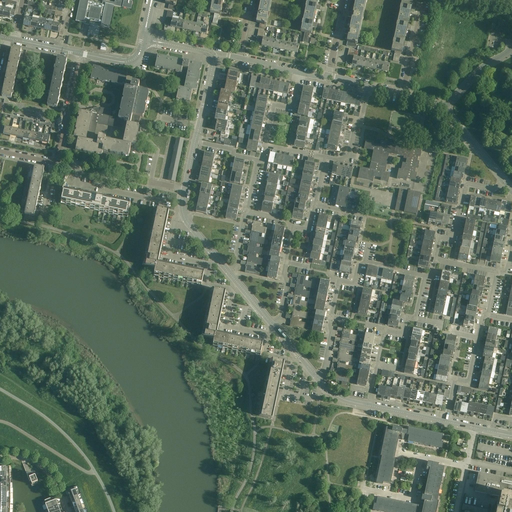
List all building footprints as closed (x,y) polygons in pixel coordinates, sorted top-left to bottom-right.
[(115,0),(115,3),(107,2),(107,0),(103,0),(102,5),(92,2),(92,3),(88,2),(89,1),(89,0),(87,0),(80,0),(76,21),(76,22),(84,23),(84,24),(88,25),(89,25),(90,21),(102,23),(101,27),(103,27),(109,29),(109,28),(114,6),(131,9),(133,2),(131,2),(130,0),(115,0)] [(165,0),(166,1),(165,4),(169,4),(168,9),(174,10),(175,6),(176,6),(176,0),(165,0)] [(210,13),(215,14),(219,15),(221,15),(222,9),(226,9),(226,5),(223,4),(223,0),(212,0),(212,2),(211,6),(210,13)] [(319,11),(320,7),(317,6),(317,0),(306,0),(306,4),(306,3),(305,7),(305,8),(304,14),(314,17),(316,10),(319,11)] [(366,3),(367,0),(352,0),(355,1),(354,7),(365,9),(366,3)] [(401,0),(398,17),(409,19),(410,12),(414,13),(415,9),(411,8),(413,1),(406,0),(401,0)] [(267,25),(270,7),(260,5),(258,12),(255,11),(254,15),(257,16),(256,23),(260,23),(259,28),(265,29),(266,25),(267,25)] [(362,20),(363,20),(364,16),(363,16),(365,9),(354,7),(352,13),(349,13),(348,17),(352,18),(350,24),(361,27),(362,20)] [(4,8),(3,17),(10,18),(10,15),(14,16),(15,11),(11,10),(12,10),(4,8)] [(315,28),(316,24),(313,23),(314,17),(304,14),(302,21),(301,25),(300,32),(304,33),(309,34),(310,34),(312,27),(315,28)] [(30,27),(32,18),(25,17),(23,26),(30,27)] [(411,26),(408,25),(409,19),(398,17),(395,34),(405,36),(407,29),(410,30),(411,26)] [(32,18),(30,27),(37,28),(39,20),(32,18)] [(37,28),(44,30),(46,19),(39,18),(39,20),(37,28)] [(46,19),(44,30),(51,31),(53,23),(46,21),(46,19)] [(196,24),(194,32),(200,33),(202,25),(203,22),(197,21),(196,24)] [(53,23),(51,31),(58,33),(60,24),(53,23)] [(346,41),(347,42),(350,42),(349,47),(355,48),(356,44),(357,44),(359,37),(360,33),(361,27),(350,24),(349,31),(345,30),(344,34),(348,35),(346,41)] [(404,42),(405,40),(405,36),(395,34),(394,40),(391,51),(395,52),(393,61),(399,62),(401,53),(402,53),(403,46),(407,47),(408,43),(404,42)] [(18,66),(21,50),(12,48),(8,64),(18,66)] [(58,57),(54,74),(63,76),(67,59),(58,57)] [(185,90),(179,89),(177,88),(176,89),(176,91),(178,91),(177,99),(190,102),(192,90),(196,91),(201,64),(184,61),(183,62),(157,57),(155,67),(182,73),(183,68),(190,69),(185,90)] [(8,64),(5,80),(15,82),(18,66),(8,64)] [(143,117),(148,91),(138,89),(140,83),(125,80),(126,75),(93,68),(92,71),(91,78),(126,86),(119,119),(124,120),(124,122),(128,123),(130,124),(131,122),(132,114),(141,116),(140,117),(143,117)] [(60,92),(63,76),(54,74),(51,90),(60,92)] [(11,99),(15,82),(5,80),(2,97),(11,99)] [(290,85),(291,82),(289,81),(289,84),(286,84),(286,81),(284,80),(284,83),(285,84),(283,94),(288,95),(290,85)] [(304,85),(301,85),(300,87),(303,88),(303,90),(300,90),(299,92),(302,92),(302,91),(313,93),(314,89),(304,86),(304,85)] [(51,90),(50,93),(49,93),(49,96),(47,106),(57,108),(60,92),(51,90)] [(363,97),(363,94),(362,93),(361,97),(358,96),(359,93),(357,92),(356,96),(357,96),(355,106),(360,107),(362,97),(363,97)] [(111,110),(101,108),(100,112),(98,122),(123,127),(124,122),(124,120),(119,119),(110,117),(111,110)] [(75,134),(73,147),(76,147),(76,150),(96,154),(102,155),(103,151),(107,152),(109,152),(112,153),(129,156),(129,153),(131,146),(131,145),(123,143),(123,144),(111,142),(107,141),(107,143),(98,141),(97,144),(91,142),(95,121),(97,115),(96,114),(90,113),(82,111),(80,111),(77,125),(77,126),(75,134)] [(128,123),(127,127),(140,130),(141,126),(139,125),(140,117),(141,116),(132,114),(131,122),(130,124),(128,123)] [(215,120),(217,120),(215,130),(221,132),(220,135),(225,136),(226,133),(228,133),(230,123),(229,123),(215,120)] [(2,126),(0,133),(3,134),(3,135),(10,136),(11,128),(5,127),(2,126)] [(11,128),(10,136),(16,137),(18,129),(11,128)] [(126,130),(123,143),(131,145),(134,145),(137,133),(137,132),(136,132),(126,130)] [(24,131),(23,139),(29,140),(31,132),(24,131)] [(31,132),(29,140),(35,141),(37,133),(31,132)] [(37,133),(35,141),(42,143),(43,135),(37,133)] [(43,135),(42,143),(48,144),(50,136),(43,135)] [(168,180),(175,182),(184,140),(176,138),(168,180)] [(360,167),(360,168),(358,178),(373,181),(374,176),(381,178),(380,180),(388,182),(390,173),(385,172),(389,154),(394,155),(404,157),(403,159),(407,159),(406,164),(402,163),(401,170),(399,169),(397,179),(406,181),(407,179),(415,180),(417,173),(415,172),(416,168),(418,169),(419,161),(417,161),(418,157),(420,157),(422,150),(421,150),(413,148),(412,153),(405,151),(406,147),(381,141),(380,146),(373,144),(373,142),(366,140),(364,149),(373,150),(370,169),(360,167)] [(260,154),(260,152),(257,151),(257,148),(261,149),(261,147),(258,146),(258,147),(247,145),(246,150),(256,152),(256,153),(260,154)] [(214,159),(215,154),(205,152),(205,151),(202,151),(201,152),(204,153),(204,156),(201,155),(200,157),(203,158),(204,157),(214,159)] [(354,169),(354,168),(354,166),(352,165),(352,168),(349,168),(349,165),(347,164),(347,167),(348,168),(346,178),(351,179),(353,169),(354,169)] [(44,168),(35,166),(31,182),(41,184),(44,168)] [(453,177),(451,177),(450,182),(460,185),(461,185),(462,182),(461,181),(461,180),(453,178),(453,177)] [(31,182),(28,198),(37,201),(41,184),(31,182)] [(348,199),(350,189),(339,187),(340,186),(336,185),(335,187),(339,188),(338,194),(334,193),(333,196),(348,199)] [(416,215),(421,194),(413,192),(413,190),(410,189),(410,191),(399,189),(395,211),(416,215)] [(95,198),(87,196),(64,191),(61,203),(128,217),(130,205),(102,199),(102,198),(99,197),(100,194),(96,193),(95,198)] [(331,206),(335,207),(335,206),(346,208),(348,199),(333,196),(333,198),(337,199),(336,205),(331,204),(331,206)] [(37,201),(28,198),(24,215),(34,217),(37,201)] [(201,285),(204,273),(158,264),(159,260),(160,260),(161,254),(159,254),(167,211),(155,209),(143,266),(155,269),(154,275),(201,285)] [(431,222),(435,223),(437,213),(430,212),(428,224),(430,224),(431,222)] [(317,213),(316,216),(319,217),(318,220),(318,221),(327,223),(328,216),(317,213)] [(434,225),(437,226),(437,223),(441,224),(443,214),(437,213),(435,223),(434,225)] [(448,225),(450,216),(443,214),(441,224),(440,226),(443,227),(444,225),(448,225)] [(260,223),(249,220),(248,220),(247,223),(253,225),(252,231),(252,232),(258,233),(265,235),(267,229),(259,227),(260,223)] [(326,229),(327,223),(318,221),(318,220),(315,220),(315,223),(317,223),(316,227),(326,229)] [(314,226),(314,229),(313,229),(316,229),(315,233),(324,235),(326,229),(316,227),(314,226)] [(246,230),(245,233),(251,235),(249,242),(256,243),(263,245),(264,240),(265,239),(257,237),(258,233),(252,232),(252,231),(246,230)] [(313,233),(312,235),(315,236),(314,239),(314,240),(323,242),(324,235),(315,233),(313,233)] [(463,234),(461,234),(460,236),(462,237),(462,241),(471,243),(472,236),(463,234)] [(311,239),(311,242),(313,242),(312,246),(322,248),(323,242),(314,240),(314,239),(311,239)] [(249,242),(243,240),(243,244),(249,245),(247,252),(256,254),(261,255),(263,249),(255,247),(256,243),(249,242)] [(459,240),(459,243),(461,243),(460,247),(470,249),(471,243),(462,241),(459,240)] [(320,254),(322,248),(312,246),(310,245),(309,248),(312,248),(311,252),(320,254)] [(468,255),(470,249),(460,247),(458,246),(457,249),(460,250),(459,253),(468,255)] [(243,251),(242,254),(249,255),(247,262),(254,264),(261,266),(262,260),(255,258),(256,254),(247,252),(243,251)] [(309,252),(308,254),(311,255),(310,259),(312,259),(313,259),(312,263),(320,265),(321,261),(319,260),(320,254),(311,252),(309,252)] [(467,262),(468,255),(459,253),(457,253),(456,255),(458,256),(458,260),(467,262)] [(247,262),(241,261),(240,264),(246,266),(245,273),(259,276),(260,270),(253,268),(254,264),(247,262)] [(305,276),(293,274),(292,277),(298,278),(297,285),(303,287),(311,288),(312,282),(304,281),(305,276)] [(440,281),(438,281),(437,284),(439,284),(439,288),(448,290),(449,283),(440,282),(440,281)] [(290,284),(290,286),(290,287),(296,288),(295,295),(295,296),(305,298),(309,299),(310,293),(302,291),(303,287),(297,285),(290,284)] [(436,287),(436,288),(436,290),(438,290),(437,294),(447,296),(448,290),(439,288),(436,287)] [(371,297),(372,290),(363,288),(362,292),(360,292),(359,295),(361,295),(362,295),(371,297)] [(224,291),(212,289),(202,336),(214,339),(213,340),(212,346),(260,356),(263,343),(259,343),(216,334),(217,330),(219,330),(220,325),(217,324),(223,296),(224,291)] [(295,295),(288,294),(288,297),(294,299),(292,306),(301,307),(301,308),(306,309),(308,303),(304,302),(305,298),(295,296),(295,295)] [(435,294),(434,296),(437,297),(436,301),(445,303),(447,296),(437,294),(435,294)] [(370,303),(371,297),(362,295),(361,295),(361,299),(358,298),(358,301),(360,301),(370,303)] [(399,301),(393,300),(392,305),(402,307),(402,308),(403,308),(404,304),(402,304),(403,302),(399,301)] [(434,300),(433,303),(435,303),(435,307),(444,309),(445,303),(436,301),(434,300)] [(357,307),(359,308),(368,310),(370,303),(360,301),(359,305),(357,305),(357,307)] [(288,306),(287,308),(294,309),(292,316),(299,318),(306,319),(307,316),(307,313),(300,312),(301,308),(301,307),(292,306),(288,305),(288,306)] [(433,314),(443,316),(444,309),(435,307),(432,306),(432,309),(434,310),(433,314)] [(367,316),(368,310),(359,308),(358,311),(356,311),(355,314),(367,316)] [(286,315),(285,318),(291,319),(290,326),(304,329),(304,330),(306,330),(307,325),(305,324),(305,323),(298,322),(299,318),(292,316),(286,315)] [(485,331),(485,333),(487,334),(496,336),(498,329),(489,327),(488,331),(485,331)] [(350,330),(337,328),(337,331),(343,332),(342,339),(341,339),(348,340),(348,341),(355,342),(356,340),(357,336),(349,335),(350,330)] [(421,337),(423,330),(411,328),(410,330),(413,331),(412,335),(421,337)] [(412,335),(410,334),(409,337),(411,337),(411,341),(420,343),(421,337),(412,335)] [(484,337),(483,340),(486,341),(486,340),(495,342),(496,336),(487,334),(486,338),(484,337)] [(335,338),(335,341),(341,342),(340,349),(339,349),(346,351),(353,352),(355,346),(347,345),(348,341),(348,340),(341,339),(342,339),(335,338)] [(494,348),(495,342),(486,340),(486,341),(485,344),(483,344),(482,346),(484,347),(485,346),(494,348)] [(419,350),(420,343),(411,341),(408,341),(408,343),(410,344),(409,347),(409,348),(419,350)] [(417,356),(419,350),(409,348),(409,347),(407,347),(406,350),(409,350),(408,354),(417,356)] [(340,349),(333,348),(333,351),(339,353),(337,359),(337,360),(346,361),(351,363),(352,357),(345,355),(346,351),(339,349),(340,349)] [(416,362),(417,356),(408,354),(406,353),(405,356),(407,357),(407,360),(407,361),(416,362)] [(481,363),(483,364),(493,365),(494,359),(492,358),(492,359),(485,357),(484,361),(482,361),(481,363)] [(333,358),(332,362),(339,363),(337,370),(344,371),(344,372),(351,373),(352,367),(345,366),(346,361),(337,360),(337,359),(333,358)] [(283,362),(271,359),(270,364),(259,416),(271,419),(281,372),(282,372),(283,370),(286,370),(287,366),(282,365),(283,362)] [(415,369),(416,362),(407,361),(407,360),(404,360),(404,362),(406,363),(405,367),(415,369)] [(480,367),(480,370),(482,370),(491,372),(493,365),(483,364),(483,367),(480,367)] [(413,375),(415,369),(405,367),(403,366),(402,369),(405,369),(404,373),(413,375)] [(335,380),(342,382),(341,386),(348,388),(349,383),(350,377),(343,376),(344,372),(344,371),(337,370),(331,369),(330,372),(336,373),(335,380)] [(479,373),(478,376),(481,376),(490,378),(491,372),(482,370),(481,374),(479,373)] [(489,385),(490,378),(481,376),(480,380),(478,380),(477,382),(479,383),(489,385)] [(476,386),(476,389),(487,391),(489,385),(479,383),(479,387),(476,386)] [(379,386),(377,395),(381,396),(381,398),(383,399),(384,397),(383,397),(385,387),(379,386)] [(394,399),(397,399),(397,397),(399,387),(392,386),(392,389),(390,396),(391,396),(394,396),(394,399)] [(390,400),(391,396),(390,396),(392,389),(385,387),(383,397),(384,397),(387,397),(387,400),(390,400)] [(405,389),(399,387),(397,397),(401,398),(400,400),(403,401),(403,398),(405,389)] [(412,390),(405,389),(403,398),(407,399),(407,401),(409,402),(410,400),(410,399),(412,390)] [(418,391),(412,390),(410,399),(410,400),(413,400),(413,403),(416,403),(416,401),(418,391)] [(422,404),(422,402),(424,393),(418,391),(416,401),(420,402),(419,404),(422,404)] [(431,394),(424,393),(422,402),(426,403),(426,405),(428,406),(429,403),(431,394)] [(437,395),(431,394),(429,403),(432,404),(432,407),(435,407),(435,405),(437,395)] [(443,397),(437,395),(435,405),(439,406),(438,408),(441,408),(443,397)] [(453,411),(457,412),(457,414),(460,415),(460,412),(462,403),(455,402),(453,411)] [(467,412),(471,412),(470,415),(473,415),(473,413),(475,403),(468,402),(468,404),(467,411),(467,412)] [(468,404),(462,403),(460,412),(464,413),(463,415),(466,416),(467,412),(467,411),(468,404)] [(481,405),(475,403),(473,413),(477,414),(476,416),(479,417),(480,414),(479,414),(481,405)] [(480,414),(483,415),(483,417),(485,418),(486,416),(486,415),(488,406),(481,405),(479,414),(480,414)] [(492,419),(494,407),(488,406),(486,415),(486,416),(490,416),(489,419),(492,419)] [(382,457),(376,483),(383,485),(383,482),(389,484),(394,461),(392,461),(398,433),(401,434),(402,440),(408,442),(442,449),(443,442),(441,442),(442,436),(405,428),(405,430),(393,427),(392,429),(391,429),(386,428),(380,457),(382,457)] [(425,501),(423,511),(436,511),(438,501),(437,501),(444,467),(438,466),(438,464),(428,462),(427,465),(425,465),(426,468),(427,468),(427,470),(429,471),(429,468),(431,469),(425,496),(422,496),(421,500),(425,501)] [(511,481),(505,480),(506,479),(478,473),(478,475),(477,482),(476,485),(475,492),(474,492),(498,497),(500,497),(496,511),(511,511),(511,504),(511,505),(511,500),(511,499),(511,481)] [(38,482),(35,476),(29,478),(32,485),(38,483),(38,482)] [(77,486),(70,489),(68,490),(70,493),(68,494),(70,499),(81,495),(79,490),(77,486)] [(82,500),(81,495),(70,499),(72,504),(82,500)] [(45,501),(48,509),(58,505),(57,503),(56,500),(54,501),(53,498),(50,499),(45,500),(45,501)] [(373,510),(380,511),(415,511),(416,509),(417,507),(377,498),(376,504),(374,504),(373,510)] [(84,505),(82,500),(72,504),(74,508),(84,505)]
